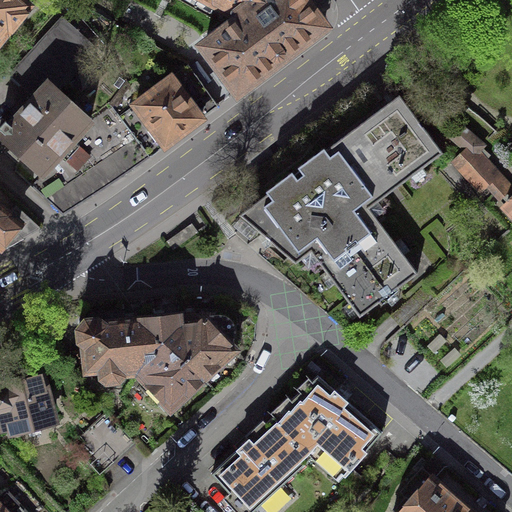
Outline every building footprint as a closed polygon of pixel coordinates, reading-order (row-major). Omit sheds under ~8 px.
[(0,0),(0,39),(28,6),(26,4),(28,0),(0,0)] [(264,0),(238,20),(204,45),(238,91),(277,61),(279,61),(281,60),(282,59),(283,58),(284,57),(284,56),(323,26),(303,0),(264,0)] [(209,0),(232,13),(238,20),(264,0),(209,0)] [(0,128),(4,132),(0,137),(20,155),(41,174),(40,174),(41,175),(31,186),(63,215),(107,186),(150,156),(120,117),(112,106),(91,121),(58,90),(95,48),(63,18),(11,74),(36,97),(11,125),(6,121),(0,126),(0,128)] [(188,65),(120,117),(150,156),(183,131),(217,106),(188,65)] [(267,193),(239,214),(267,239),(295,263),(311,251),(360,316),(379,302),(381,305),(399,289),(398,287),(417,273),(369,208),(393,190),(443,153),(399,95),(325,150),(324,148),(298,167),(300,171),(294,175),(292,172),(266,191),(267,193)] [(484,146),(456,121),(445,132),(466,150),(462,154),(501,198),(511,188),(499,174),(486,161),(490,156),(482,149),(484,146)] [(0,244),(5,249),(39,229),(39,227),(15,205),(9,213),(0,206),(0,244)] [(181,313),(179,313),(184,357),(204,379),(236,350),(235,349),(234,348),(234,346),(234,344),(234,342),(235,334),(235,331),(235,328),(235,326),(234,324),(233,322),(231,320),(229,318),(227,317),(225,316),(222,315),(220,315),(214,315),(210,315),(207,315),(204,315),(202,312),(200,314),(198,315),(195,312),(190,313),(185,313),(183,316),(181,316),(181,313)] [(163,315),(153,316),(157,354),(135,373),(137,373),(148,385),(149,389),(151,392),(153,395),(156,397),(159,400),(163,401),(171,410),(204,379),(184,357),(179,313),(163,315)] [(157,354),(153,316),(142,317),(84,323),(82,321),(79,326),(82,328),(86,372),(99,370),(100,378),(107,383),(119,382),(123,376),(123,374),(135,373),(157,354)] [(52,420),(40,375),(1,385),(2,389),(0,389),(0,426),(1,431),(12,428),(13,430),(33,425),(52,420)] [(345,474),(382,432),(340,394),(317,375),(270,419),(308,461),(319,451),(345,474)] [(136,442),(107,411),(84,433),(88,437),(75,449),(100,475),(118,458),(136,442)] [(246,511),(253,511),(308,461),(270,419),(243,444),(211,473),(246,511)] [(473,511),(472,511),(422,467),(400,492),(405,496),(393,510),(395,511),(473,511)] [(0,511),(26,511),(7,491),(0,496),(0,511)]
